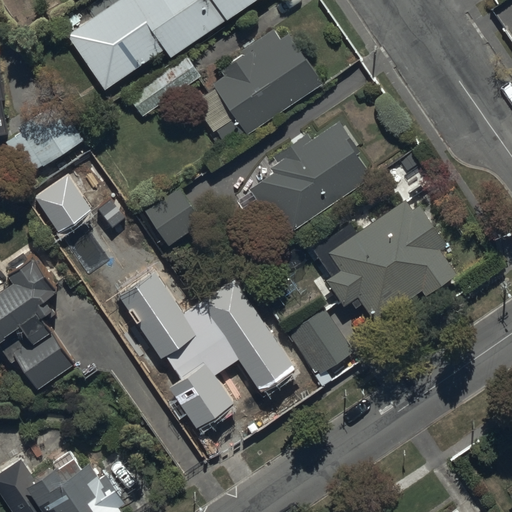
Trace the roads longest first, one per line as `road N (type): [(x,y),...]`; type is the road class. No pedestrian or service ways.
road 1 (tertiary): [(254,511),(511,335)]
road 2 (residential): [(410,0),(511,149)]
